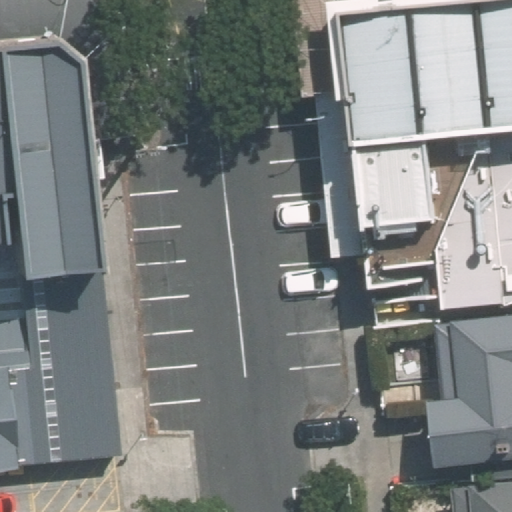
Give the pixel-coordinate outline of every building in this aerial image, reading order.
[(430,0),(367,0),(387,197),(450,191),(443,121),(430,0)] [(494,0),(430,0),(443,121),(506,115),(494,0)] [(511,0),(494,0),(506,115),(511,114),(511,0)] [(77,23),(0,31),(0,257),(17,256),(39,456),(122,448),(77,23)] [(460,294),(511,288),(511,184),(450,191),(460,294)] [(441,382),(446,449),(511,443),(511,313),(451,318),(456,381),(441,382)] [(511,511),(511,468),(468,472),(472,511),(511,511)]
